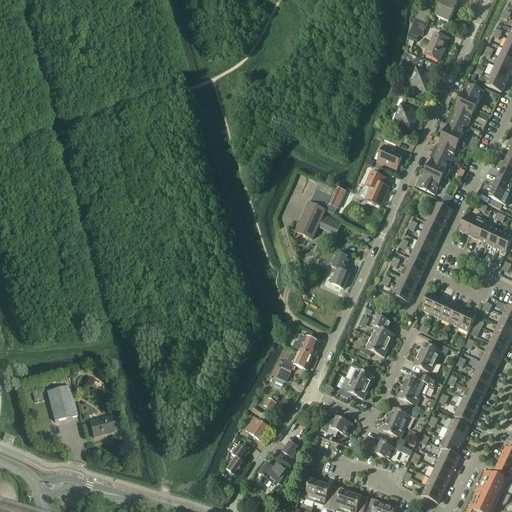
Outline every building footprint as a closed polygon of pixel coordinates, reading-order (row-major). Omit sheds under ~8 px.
[(457,6),(445,0),(436,18),(448,24),(457,6)] [(424,28),(428,20),(426,19),(429,11),(421,7),(414,23),(424,28)] [(424,28),(414,23),(407,37),(415,41),(418,35),(420,36),(424,28)] [(448,41),(434,35),(425,57),(439,63),(448,41)] [(511,42),(507,40),(502,50),(511,54),(511,42)] [(511,54),(502,50),(498,59),(511,65),(511,54)] [(404,54),(399,66),(411,71),(413,68),(416,70),(420,71),(424,63),(416,59),(404,54)] [(511,71),(511,65),(498,59),(494,68),(510,76),(511,71)] [(510,76),(494,68),(489,77),(506,85),(510,76)] [(433,77),(416,70),(412,79),(410,78),(407,85),(426,93),(433,77)] [(506,85),(489,77),(485,87),(501,94),(506,85)] [(483,93),(465,84),(462,91),(465,93),(460,104),(474,110),(480,98),(481,99),(483,93)] [(391,92),(386,104),(396,108),(401,96),(391,92)] [(474,110),(460,104),(455,114),(451,113),(448,119),(467,128),(469,123),(469,122),(474,110)] [(418,114),(401,107),(397,116),(394,115),(391,122),(411,130),(418,114)] [(467,128),(448,119),(445,125),(449,127),(444,138),(458,145),(464,133),(467,128)] [(387,136),(384,141),(392,145),(394,139),(387,136)] [(458,145),(444,138),(439,149),(435,147),(432,153),(451,162),(453,157),(458,145)] [(396,171),(401,160),(394,157),(397,151),(387,147),(383,156),(381,155),(377,164),(383,167),(384,165),(396,171)] [(451,162),(432,153),(429,160),(433,161),(428,172),(442,179),(448,167),(451,162)] [(511,160),(507,158),(505,165),(500,162),(498,166),(511,172),(511,160)] [(511,172),(498,166),(496,170),(501,173),(498,179),(511,185),(511,172)] [(442,179),(428,172),(422,183),(419,181),(416,188),(434,197),(437,191),(436,191),(442,179)] [(366,201),(379,207),(383,199),(382,198),(387,188),(381,186),(384,179),(371,173),(365,186),(371,189),(366,201)] [(511,193),(511,185),(498,179),(495,185),(490,183),(489,187),(510,197),(511,193)] [(510,197),(489,187),(487,191),(491,193),(488,199),(505,207),(510,197)] [(328,206),(325,212),(333,216),(336,210),(339,204),(331,200),(328,206)] [(452,212),(435,204),(431,214),(447,222),(452,212)] [(309,206),(303,220),(318,227),(322,216),(324,213),(309,206)] [(447,222),(431,214),(426,223),(443,231),(447,222)] [(476,221),(467,216),(459,233),(469,237),(476,221)] [(303,220),(297,234),(311,240),(316,230),(318,227),(303,220)] [(486,225),(476,221),(469,237),(478,242),(486,225)] [(335,222),(328,235),(334,238),(341,225),(335,222)] [(443,231),(426,223),(422,232),(438,240),(443,231)] [(495,230),(486,225),(478,242),(487,246),(495,230)] [(504,234),(495,230),(487,246),(496,250),(504,234)] [(438,240),(422,232),(418,242),(434,249),(438,240)] [(511,242),(511,237),(504,234),(496,250),(506,255),(511,242)] [(434,249),(418,242),(413,251),(430,259),(434,249)] [(430,259),(413,251),(409,260),(425,268),(430,259)] [(337,254),(331,268),(344,273),(350,260),(337,254)] [(425,268),(409,260),(405,269),(421,277),(425,268)] [(421,277),(405,269),(400,278),(416,286),(421,277)] [(416,286),(400,278),(396,288),(412,295),(416,286)] [(412,295),(396,288),(391,297),(407,305),(412,295)] [(439,300),(429,296),(421,312),(431,317),(439,300)] [(448,305),(439,300),(431,317),(440,321),(448,305)] [(457,309),(448,305),(440,321),(449,325),(457,309)] [(372,314),(373,311),(373,310),(368,307),(367,308),(366,311),(365,314),(371,316),(372,314)] [(511,309),(507,307),(502,316),(511,321),(511,309)] [(466,313),(457,309),(449,325),(459,330),(466,313)] [(307,310),(304,316),(311,320),(314,313),(307,310)] [(476,318),(466,313),(459,330),(468,334),(476,318)] [(511,321),(502,316),(498,326),(511,332),(511,321)] [(385,333),(389,325),(391,325),(375,317),(371,326),(376,329),(371,339),(389,348),(394,337),(385,333)] [(483,325),(485,320),(480,317),(475,326),(481,329),(483,325)] [(511,337),(511,332),(498,326),(493,335),(510,343),(511,337)] [(510,343),(493,335),(489,344),(505,352),(510,343)] [(300,353),(312,358),(319,344),(301,336),(297,344),(296,343),(293,349),(300,353)] [(389,348),(371,339),(366,350),(360,348),(358,353),(369,359),(372,353),(384,359),(389,348)] [(505,352),(489,344),(485,353),(501,361),(505,352)] [(435,350),(423,345),(418,356),(436,364),(441,353),(446,356),(449,351),(438,345),(435,350)] [(300,353),(298,359),(292,356),(288,364),(285,362),(277,380),(284,384),(287,379),(288,379),(294,367),(306,372),(312,358),(300,353)] [(501,361),(485,353),(480,363),(497,370),(501,361)] [(436,364),(418,356),(413,367),(425,372),(422,378),(434,383),(436,378),(431,375),(436,364)] [(365,369),(353,363),(351,369),(356,371),(351,382),(369,390),(374,379),(362,374),(365,369)] [(497,370),(480,363),(476,372),(492,379),(497,370)] [(105,382),(108,375),(99,371),(96,378),(105,382)] [(492,379),(476,372),(472,381),(488,389),(492,379)] [(408,377),(403,388),(421,397),(425,399),(430,388),(431,388),(434,390),(436,384),(434,383),(422,378),(419,376),(417,382),(408,377)] [(488,389),(472,381),(467,390),(483,398),(488,389)] [(369,390),(351,382),(346,393),(340,390),(338,396),(349,401),(352,396),(363,401),(369,390)] [(47,390),(48,394),(47,394),(55,423),(78,417),(70,388),(67,389),(66,385),(47,390)] [(421,397),(403,388),(398,399),(409,405),(407,410),(418,416),(421,410),(415,408),(421,397)] [(483,398),(467,390),(463,399),(479,407),(483,398)] [(479,407),(463,399),(458,409),(475,416),(479,407)] [(269,401),(264,409),(270,413),(275,405),(269,401)] [(475,416),(458,409),(454,418),(470,426),(475,416)] [(404,415),(393,410),(387,421),(405,429),(410,419),(416,421),(418,416),(407,410),(404,415)] [(117,433),(113,418),(90,424),(94,440),(104,437),(104,436),(117,433),(117,434),(117,433)] [(352,426),(334,418),(331,423),(326,420),(320,432),(326,434),(329,429),(346,437),(352,426)] [(254,419),(245,432),(261,443),(270,431),(254,419)] [(405,429),(387,421),(382,432),(394,437),(391,443),(403,448),(405,443),(400,440),(405,429)] [(448,430),(464,438),(469,429),(453,421),(448,430)] [(444,440),(460,447),(464,438),(448,430),(444,440)] [(14,440),(5,436),(3,441),(12,445),(14,440)] [(233,444),(237,447),(242,441),(237,438),(233,444)] [(460,447),(444,440),(439,450),(443,452),(443,451),(455,457),(456,456),(460,447)] [(389,448),(377,442),(372,454),(390,462),(395,451),(400,454),(403,448),(391,443),(389,448)] [(282,453),(291,460),(295,454),(292,452),(295,448),(297,449),(289,443),(282,453)] [(236,479),(245,466),(244,465),(245,463),(245,461),(244,460),(248,453),(239,447),(232,457),(235,459),(226,472),(236,479)] [(511,451),(506,448),(501,458),(511,463),(511,451)] [(456,456),(455,457),(443,451),(443,452),(439,460),(455,468),(459,458),(456,456)] [(511,463),(501,458),(497,467),(511,474),(511,463)] [(258,475),(263,479),(262,479),(265,482),(266,481),(272,485),(274,482),(278,485),(290,469),(278,460),(272,469),(266,465),(258,475)] [(455,468),(439,460),(434,469),(451,477),(455,468)] [(511,474),(497,467),(493,476),(505,482),(505,483),(509,485),(511,477),(511,474)] [(451,477),(434,469),(430,479),(446,486),(451,477)] [(493,476),(484,472),(483,474),(486,475),(478,490),(476,489),(474,493),(477,494),(468,511),(491,511),(505,483),(505,482),(493,476)] [(312,480),(306,477),(298,501),(304,503),(305,501),(314,504),(321,485),(311,482),(312,480)] [(446,486),(430,479),(426,488),(442,496),(446,486)] [(330,489),(321,485),(314,504),(323,507),(323,509),(329,511),(337,488),(331,486),(330,489)] [(343,490),(337,488),(329,511),(335,511),(336,511),(337,511),(345,511),(351,496),(342,493),(343,490)] [(442,496),(426,488),(421,498),(437,505),(442,496)] [(510,497),(505,495),(500,505),(504,507),(507,504),(510,497)] [(361,499),(351,496),(345,511),(363,511),(368,499),(361,497),(361,499)] [(378,503),(371,500),(367,511),(384,511),(386,508),(377,505),(378,503)]
